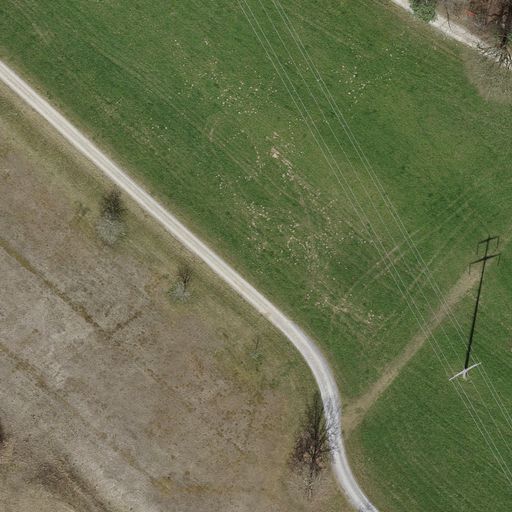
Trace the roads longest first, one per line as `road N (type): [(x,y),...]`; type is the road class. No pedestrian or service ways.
road 1 (track): [(0,67),(311,353),(331,397),(341,467),(369,511)]
road 2 (track): [(398,0),(511,63)]
